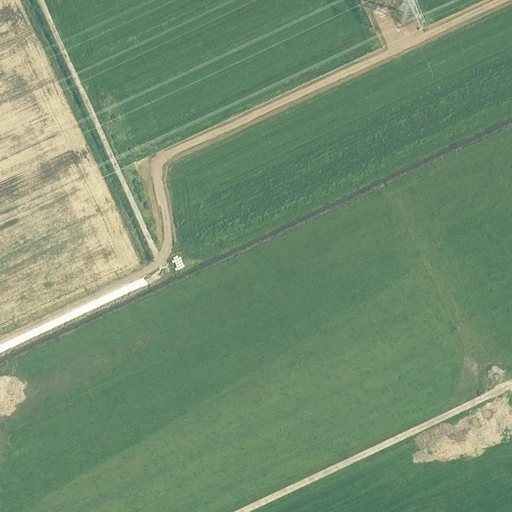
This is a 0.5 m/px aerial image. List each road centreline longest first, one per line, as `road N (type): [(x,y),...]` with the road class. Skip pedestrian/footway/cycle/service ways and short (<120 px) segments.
road 1 (track): [(40,0),(163,264),(156,277),(0,350)]
road 2 (track): [(511,384),(240,511)]
